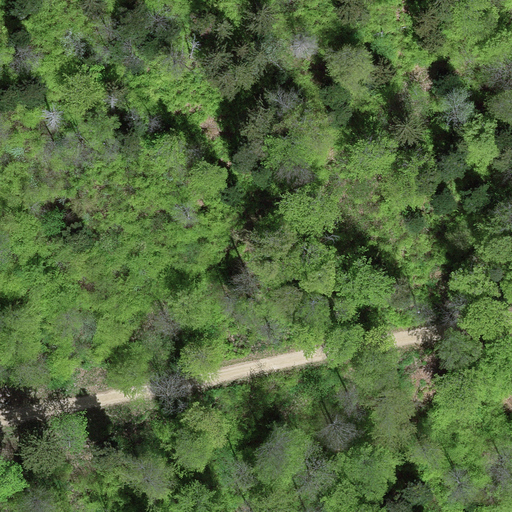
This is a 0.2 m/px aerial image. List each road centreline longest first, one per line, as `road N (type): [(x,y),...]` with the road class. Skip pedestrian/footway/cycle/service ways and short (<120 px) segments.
road 1 (track): [(511,17),(389,102),(49,414)]
road 2 (track): [(511,317),(0,424)]
